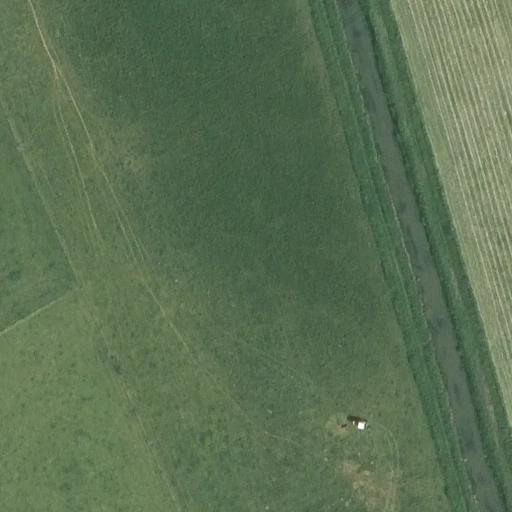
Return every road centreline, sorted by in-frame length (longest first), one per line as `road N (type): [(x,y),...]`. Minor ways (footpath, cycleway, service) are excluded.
road 1 (track): [(462,511),(319,0)]
road 2 (track): [(370,0),(511,498)]
